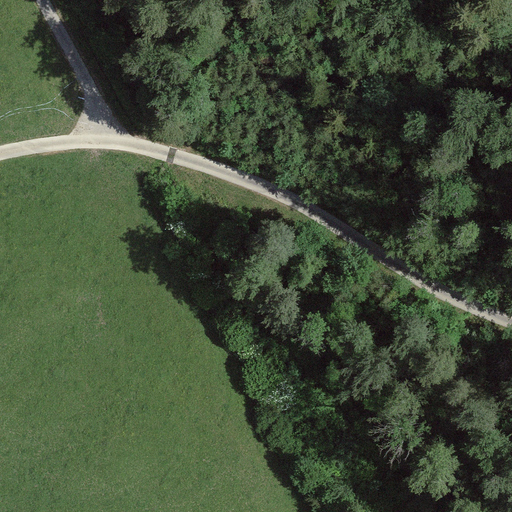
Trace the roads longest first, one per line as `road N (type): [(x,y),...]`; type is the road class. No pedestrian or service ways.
road 1 (track): [(0,153),(104,142),(210,166),(281,194),(423,282),(511,321)]
road 2 (track): [(104,142),(91,90),(40,0)]
